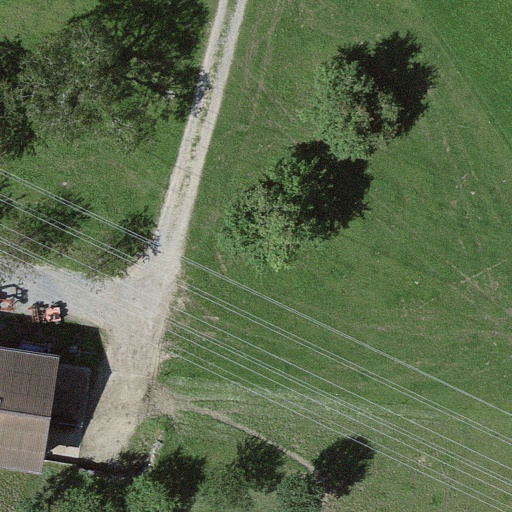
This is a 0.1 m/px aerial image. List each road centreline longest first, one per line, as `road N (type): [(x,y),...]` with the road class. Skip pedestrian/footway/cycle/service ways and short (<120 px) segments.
road 1 (track): [(240,0),(147,388)]
road 2 (track): [(0,268),(168,299)]
